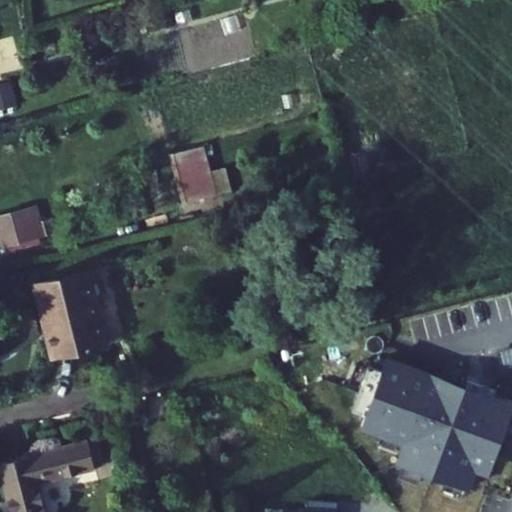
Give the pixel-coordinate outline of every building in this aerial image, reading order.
[(11,78),(0,80),(0,106),(17,103),(11,78)] [(168,152),(186,201),(221,188),(204,139),(168,152)] [(0,223),(4,239),(33,232),(28,216),(0,223)] [(30,277),(46,344),(94,333),(77,265),(30,277)] [(476,467),(489,472),(511,409),(511,397),(390,353),(385,366),(370,361),(353,408),(368,414),(363,426),(405,441),(398,460),(469,486),(476,467)] [(0,444),(0,465),(11,511),(46,511),(36,466),(91,453),(84,425),(0,444)] [(336,511),(337,502),(309,499),(307,511),(298,511),(280,511),(279,511),(336,511)]
